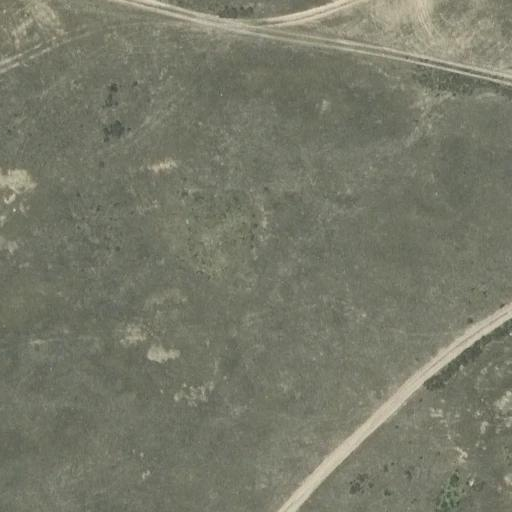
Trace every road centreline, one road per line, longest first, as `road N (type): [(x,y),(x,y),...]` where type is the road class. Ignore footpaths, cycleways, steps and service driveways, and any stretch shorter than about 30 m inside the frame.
road 1 (track): [(287,511),(459,348),(511,317)]
road 2 (track): [(511,84),(225,25)]
road 3 (track): [(225,25),(310,18),(359,0)]
